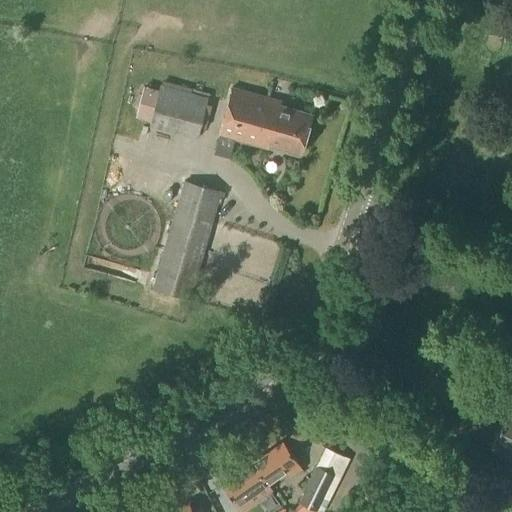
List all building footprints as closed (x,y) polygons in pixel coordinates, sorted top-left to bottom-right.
[(197,138),(208,99),(161,86),(150,125),(197,138)] [(140,107),(154,111),(159,92),(145,88),(140,107)] [(281,102),(231,88),(218,135),(267,149),(268,145),(300,154),(311,114),(280,105),(281,102)] [(189,299),(212,219),(219,192),(184,182),(153,289),(189,299)] [(511,402),(490,446),(511,456),(511,402)] [(291,478),(302,470),(283,443),(253,464),(268,484),(287,471),(291,478)] [(318,511),(336,477),(345,456),(328,447),(300,504),(289,511),(318,511)] [(272,491),(268,484),(253,464),(222,485),(240,511),(241,511),(252,505),(272,491)] [(377,508),(385,492),(367,484),(360,500),(377,508)]
